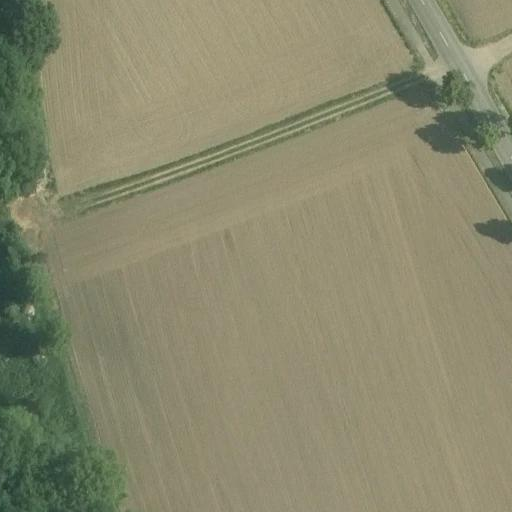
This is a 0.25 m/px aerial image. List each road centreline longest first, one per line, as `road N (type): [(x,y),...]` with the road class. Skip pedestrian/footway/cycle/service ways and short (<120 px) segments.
road 1 (track): [(0,217),(164,172),(456,66)]
road 2 (tertiary): [(417,0),(511,162)]
